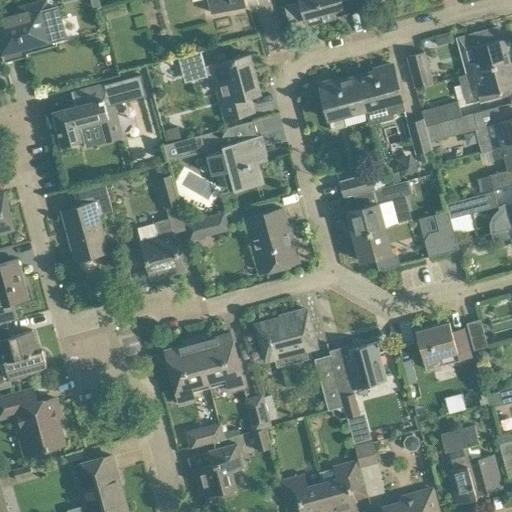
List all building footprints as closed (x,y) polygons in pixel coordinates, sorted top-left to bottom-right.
[(46,0),(0,12),(0,48),(4,63),(28,57),(27,54),(57,46),(55,39),(65,36),(58,7),(48,9),(46,0)] [(208,0),(212,13),(247,3),(246,0),(208,0)] [(299,0),(304,19),(312,24),(336,17),(334,12),(341,10),(342,14),(359,9),(356,0),(299,0)] [(504,38),(503,38),(499,27),(482,31),(458,37),(461,48),(472,45),(476,60),(465,63),(467,73),(510,62),(504,38)] [(212,65),(205,67),(200,50),(178,55),(184,76),(195,72),(198,72),(199,74),(202,75),(205,74),(207,74),(215,76),(226,119),(234,117),(253,112),(249,95),(260,93),(249,54),(230,59),(212,64),(212,65)] [(408,56),(413,75),(416,86),(433,82),(424,51),(408,56)] [(502,89),(511,86),(511,68),(510,62),(467,73),(459,75),(461,84),(470,82),(475,102),(479,101),(480,100),(480,102),(504,95),(502,89)] [(357,76),(366,109),(388,103),(391,114),(405,110),(393,64),(375,69),(375,71),(357,76)] [(76,106),(53,112),(63,146),(82,140),(78,126),(80,126),(101,120),(107,141),(108,142),(122,138),(113,103),(122,100),(146,94),(141,75),(117,82),(108,84),(107,83),(98,85),(79,90),(83,104),(76,106)] [(332,130),(346,126),(343,115),(366,109),(357,76),(338,81),(337,79),(319,84),(332,130)] [(426,125),(462,115),(458,101),(422,110),(424,118),(426,125)] [(486,126),(501,121),(497,106),(462,116),(462,115),(426,125),(430,140),(447,136),(475,129),(477,128),(486,126)] [(424,118),(407,122),(416,153),(433,149),(430,140),(426,125),(424,118)] [(492,149),(511,143),(511,118),(509,119),(501,121),(486,126),(488,135),(478,138),(482,152),(492,149)] [(167,144),(182,140),(178,126),(164,130),(167,144)] [(234,190),(245,187),(264,182),(259,162),(268,159),(261,135),(258,135),(222,145),(223,150),(207,154),(212,174),(228,170),(234,190)] [(170,160),(185,156),(194,136),(182,140),(167,144),(166,144),(170,160)] [(511,143),(492,149),(494,159),(505,156),(509,169),(490,174),(477,178),(481,194),(494,190),(499,189),(511,185),(511,143)] [(344,197),(373,189),(385,186),(382,174),(376,176),(375,172),(371,173),(370,172),(339,181),(344,197)] [(387,185),(398,182),(396,173),(385,176),(387,185)] [(158,178),(166,206),(179,202),(172,175),(158,178)] [(109,250),(99,214),(113,210),(105,180),(73,188),(78,206),(62,211),(75,260),(109,250)] [(377,203),(347,211),(354,236),(385,227),(397,224),(394,211),(390,200),(412,194),(409,180),(398,183),(398,182),(387,185),(387,186),(385,186),(373,189),(377,203)] [(498,205),(494,190),(481,194),(463,199),(447,203),(449,210),(451,218),(468,214),(470,213),(498,205)] [(0,230),(14,226),(4,191),(0,192),(0,230)] [(490,223),(490,226),(490,228),(490,230),(491,233),(511,226),(511,201),(498,205),(499,209),(498,210),(496,211),(495,213),(493,214),(492,216),(491,218),(490,221),(490,223)] [(246,217),(253,246),(260,270),(260,272),(299,261),(294,242),(291,232),(290,229),(289,230),(283,208),(246,217)] [(455,234),(451,218),(449,210),(435,213),(439,230),(429,233),(424,239),(429,255),(429,256),(449,251),(459,248),(457,242),(455,234)] [(224,212),(185,222),(189,239),(228,229),(224,212)] [(184,269),(178,250),(174,233),(169,218),(155,222),(155,223),(138,227),(142,242),(151,278),(184,269)] [(511,226),(491,233),(494,242),(500,241),(511,238),(511,237),(511,226)] [(385,227),(354,236),(361,261),(375,257),(379,270),(398,265),(400,264),(400,263),(397,254),(392,252),(387,233),(385,227)] [(473,249),(473,245),(472,238),(457,242),(459,248),(461,257),(469,254),(473,249)] [(0,323),(7,322),(18,319),(14,302),(29,298),(24,282),(21,281),(18,272),(21,271),(18,259),(0,263),(0,323)] [(121,287),(133,283),(129,268),(117,271),(121,287)] [(307,349),(317,346),(307,309),(306,309),(296,312),(280,316),(280,318),(256,325),(261,344),(265,361),(275,358),(277,367),(309,358),(307,349)] [(466,322),(474,351),(488,347),(480,319),(466,322)] [(416,331),(421,350),(427,369),(439,366),(437,357),(456,352),(459,361),(472,357),(464,328),(452,331),(449,321),(416,331)] [(33,330),(11,336),(7,322),(0,323),(0,359),(1,362),(5,361),(10,379),(29,374),(48,369),(43,350),(39,351),(33,330)] [(246,385),(236,351),(231,332),(211,337),(210,333),(197,336),(209,381),(226,376),(230,390),(246,385)] [(180,404),(195,400),(191,386),(209,381),(197,336),(184,340),(185,344),(165,350),(176,390),(177,390),(180,404)] [(347,363),(334,367),(335,370),(342,396),(355,392),(354,389),(388,380),(383,363),(382,361),(381,355),(377,341),(349,349),(353,362),(348,363),(347,363)] [(335,370),(320,374),(330,410),(344,406),(342,396),(335,370)] [(511,386),(499,390),(503,404),(511,401),(511,386)] [(26,453),(45,448),(64,443),(55,409),(58,408),(56,398),(37,403),(33,389),(0,397),(0,415),(0,416),(15,412),(26,453)] [(355,392),(342,396),(344,406),(347,418),(361,414),(355,392)] [(271,426),(269,420),(263,396),(262,394),(247,399),(256,430),(271,426)] [(221,423),(187,432),(192,447),(225,438),(221,423)] [(447,471),(451,485),(458,504),(477,498),(476,493),(487,490),(488,493),(503,488),(494,454),(478,458),(479,463),(472,465),(467,445),(478,442),(474,425),(441,434),(446,451),(450,450),(455,469),(447,471)] [(354,443),(367,439),(363,427),(351,430),(354,443)] [(252,431),(258,451),(270,448),(265,428),(252,431)] [(511,435),(511,434),(497,437),(509,480),(511,478),(511,435)] [(410,451),(417,449),(419,444),(418,438),(412,435),(407,436),(403,442),(405,448),(410,451)] [(379,462),(373,443),(373,440),(367,442),(356,445),(354,445),(355,448),(360,467),(379,462)] [(212,464),(195,468),(202,496),(220,491),(221,498),(236,494),(234,487),(235,487),(231,470),(244,467),(237,443),(209,451),(212,464)] [(115,511),(127,509),(112,455),(74,466),(80,487),(84,501),(85,504),(67,509),(67,511),(115,511)] [(338,477),(322,482),(330,511),(344,511),(357,508),(355,500),(367,496),(364,486),(359,466),(357,459),(334,465),(335,467),(338,477)] [(304,473),(280,480),(282,487),(287,507),(288,511),(330,511),(322,482),(307,486),(304,473)] [(384,507),(385,511),(438,511),(432,488),(416,493),(418,498),(384,507)]
